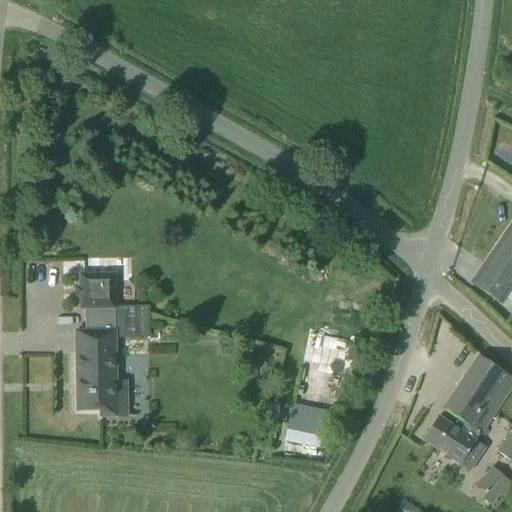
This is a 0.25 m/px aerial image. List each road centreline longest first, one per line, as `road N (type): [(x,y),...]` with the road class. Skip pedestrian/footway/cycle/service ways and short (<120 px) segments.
road 1 (unclassified): [(424,270),(285,164),(51,31),(0,12)]
road 2 (unclassified): [(424,270),(462,148),(479,0)]
road 3 (unclassified): [(328,511),(374,424),(424,270)]
road 4 (unclassified): [(511,352),(424,270)]
